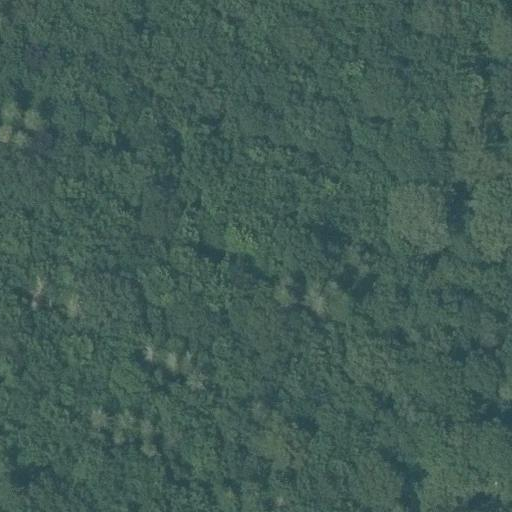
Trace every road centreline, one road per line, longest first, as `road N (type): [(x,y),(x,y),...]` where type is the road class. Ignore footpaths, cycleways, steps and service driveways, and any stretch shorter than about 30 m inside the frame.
road 1 (track): [(379,511),(511,70)]
road 2 (track): [(0,289),(400,448)]
